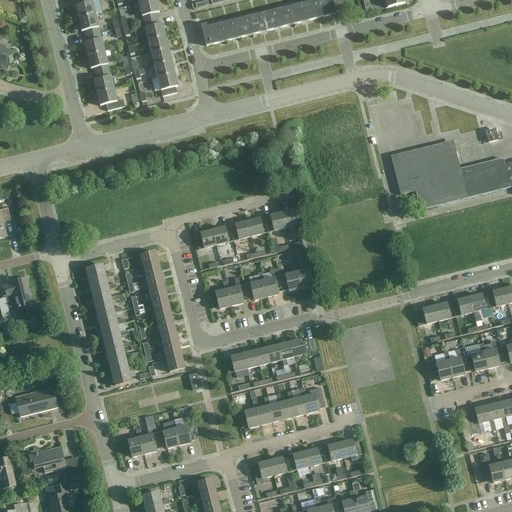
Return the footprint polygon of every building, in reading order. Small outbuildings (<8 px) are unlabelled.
[(79,19),(96,15),(93,2),(92,0),(77,0),(78,6),(75,6),(79,19)] [(93,2),(96,15),(102,13),(99,0),(93,2)] [(144,23),(159,20),(157,14),(160,13),(156,0),(155,0),(140,4),(144,23)] [(207,47),(295,25),(336,15),(336,13),(346,11),(342,0),(320,0),(208,28),(207,25),(202,26),(207,47)] [(386,0),(388,8),(405,4),(404,0),(386,0)] [(86,37),(101,34),(96,15),(79,19),(82,32),(85,32),(86,37)] [(149,41),(166,37),(163,24),(160,25),(159,20),(144,23),(149,41)] [(88,57),(105,52),(101,34),(86,37),(88,43),(85,44),(88,57)] [(152,54),(169,49),(166,37),(149,41),(152,54)] [(0,63),(0,64),(0,65),(0,66),(8,69),(14,53),(0,47),(0,63)] [(155,66),(172,62),(169,49),(152,54),(155,66)] [(94,69),(96,75),(110,71),(107,57),(111,56),(109,51),(105,52),(88,57),(91,70),(94,69)] [(158,79),(175,74),(172,62),(155,66),(158,79)] [(139,70),(135,71),(137,80),(141,78),(141,76),(145,74),(144,69),(139,70)] [(97,94),(115,90),(110,71),(96,75),(97,80),(94,81),(97,94)] [(177,94),(176,88),(179,87),(175,74),(158,79),(161,91),(162,91),(163,97),(177,94)] [(115,90),(97,94),(101,107),(106,105),(108,112),(125,108),(124,101),(118,102),(115,90)] [(498,141),(495,126),(490,127),(486,128),(490,143),(498,141)] [(302,133),(313,193),(341,188),(341,186),(347,185),(337,127),(302,133)] [(456,170),(449,142),(391,157),(399,186),(401,195),(416,191),(420,210),(425,209),(425,210),(450,203),(511,187),(511,162),(504,165),(503,159),(456,170)] [(11,221),(8,209),(0,211),(0,239),(7,237),(4,223),(11,221)] [(293,227),(296,237),(301,236),(298,226),(299,226),(295,210),(283,213),(287,229),(293,227)] [(269,233),(287,229),(283,213),(271,216),(271,218),(266,219),(269,233)] [(269,233),(266,219),(261,221),(260,219),(248,222),(252,237),(269,233)] [(234,242),(252,237),(248,222),(236,225),(236,227),(231,228),(234,242)] [(234,242),(231,228),(226,230),(225,228),(213,231),(217,246),(234,242)] [(199,251),(217,246),(213,231),(201,234),(201,236),(195,237),(199,251)] [(144,268),(159,264),(156,252),(141,256),(144,268)] [(147,279),(162,276),(159,264),(144,268),(147,279)] [(298,272),(299,272),(297,264),(293,265),(295,273),(280,277),(284,292),(289,291),(290,293),(302,290),(298,272)] [(106,277),(107,279),(114,277),(113,273),(106,274),(103,265),(86,269),(89,281),(106,277)] [(302,290),(314,287),(310,269),(299,272),(298,272),(302,290)] [(284,292),(280,277),(276,278),(274,270),(270,271),(272,279),(264,281),(263,281),(267,298),(279,295),(279,293),(284,292)] [(263,281),(264,281),(263,273),(258,274),(260,282),(245,285),(249,301),(254,299),(255,301),(267,298),(263,281)] [(149,291),(165,287),(162,276),(147,279),(149,291)] [(108,286),(107,279),(106,277),(89,281),(92,293),(109,289),(110,290),(117,289),(116,284),(108,286)] [(13,296),(16,309),(32,305),(26,279),(10,282),(11,284),(0,286),(0,289),(2,299),(13,296)] [(249,301),(245,285),(241,287),(239,279),(235,280),(237,287),(229,289),(228,290),(232,307),(244,304),(244,302),(249,301)] [(228,290),(229,289),(227,282),(223,283),(225,290),(216,293),(216,295),(210,296),(214,310),(220,308),(220,310),(232,307),(228,290)] [(152,303),(168,299),(165,287),(149,291),(152,303)] [(112,298),(110,290),(109,289),(92,293),(95,305),(112,300),(113,302),(120,300),(119,296),(112,298)] [(491,309),(509,305),(505,289),(493,292),(493,294),(488,295),(491,309)] [(491,309),(488,295),(483,297),(482,295),(470,298),(474,313),(491,309)] [(456,318),(474,313),(470,298),(458,301),(458,303),(453,304),(456,318)] [(155,314),(171,310),(168,299),(152,303),(155,314)] [(114,309),(113,302),(112,300),(95,305),(98,316),(115,312),(115,314),(123,312),(122,308),(114,309)] [(456,318),(453,304),(448,306),(447,304),(435,307),(439,322),(456,318)] [(419,327),(439,322),(435,307),(423,310),(423,312),(416,313),(419,327)] [(158,326),(174,322),(171,310),(155,314),(158,326)] [(117,321),(115,314),(115,312),(98,316),(101,328),(118,324),(118,325),(126,324),(125,319),(117,321)] [(0,329),(13,327),(12,323),(11,318),(3,320),(0,320),(0,329)] [(161,338),(177,334),(174,322),(158,326),(161,338)] [(120,333),(118,325),(118,324),(101,328),(103,340),(121,335),(121,337),(135,334),(134,330),(120,333)] [(164,349),(180,345),(177,334),(161,338),(164,349)] [(123,344),(121,337),(121,335),(103,340),(106,351),(124,347),(124,349),(132,347),(131,343),(123,344)] [(319,353),(315,339),(309,341),(303,342),(302,340),(290,343),(294,358),(306,355),(306,356),(319,353)] [(505,363),(501,348),(497,349),(495,341),(491,342),(493,350),(485,352),(484,352),(488,370),(500,367),(500,365),(505,363)] [(286,375),(290,374),(287,360),(294,358),(290,343),(279,346),(282,361),(286,375)] [(484,352),(485,352),(483,344),(479,345),(481,353),(466,357),(470,372),(475,371),(476,373),(488,370),(484,352)] [(167,361),(183,357),(180,345),(164,349),(167,361)] [(511,345),(501,348),(505,363),(510,362),(511,364),(511,363),(511,345)] [(271,364),(282,361),(279,346),(267,349),(271,364)] [(126,356),(124,349),(124,347),(106,351),(109,363),(126,359),(127,360),(135,359),(134,354),(126,356)] [(259,367),(271,364),(267,349),(255,352),(259,367)] [(430,349),(423,351),(425,359),(431,357),(430,349)] [(470,372),(466,357),(462,358),(460,350),(456,351),(458,359),(450,361),(449,361),(453,378),(465,375),(465,373),(470,372)] [(247,370),(259,367),(255,352),(244,354),(247,370)] [(449,361),(450,361),(448,353),(444,354),(446,362),(437,364),(436,360),(430,362),(434,381),(441,380),(441,381),(453,378),(449,361)] [(235,373),(236,379),(248,376),(247,370),(244,354),(231,357),(232,359),(226,361),(229,374),(235,373)] [(162,375),(170,373),(186,369),(183,357),(167,361),(169,368),(161,370),(162,375)] [(129,368),(127,360),(126,359),(109,363),(112,375),(129,370),(130,372),(138,370),(137,366),(129,368)] [(132,382),(130,372),(129,370),(112,375),(115,387),(132,382)] [(190,376),(190,377),(194,391),(201,389),(198,374),(190,376)] [(304,397),(306,397),(304,389),(299,390),(301,398),(294,400),(292,400),(297,417),(308,414),(304,397)] [(308,414),(320,411),(319,410),(326,408),(321,389),(310,392),(311,396),(306,397),(304,397),(308,414)] [(16,399),(21,419),(59,409),(54,390),(16,399)] [(292,400),(294,400),(292,392),(288,393),(290,401),(282,403),(281,403),(285,420),(297,417),(292,400)] [(281,403),(282,403),(280,395),(276,396),(278,404),(271,406),(269,406),(273,423),(285,420),(281,403)] [(269,406),(271,406),(269,398),(264,399),(266,407),(259,409),(257,409),(262,426),(273,423),(269,406)] [(511,400),(500,404),(504,419),(506,418),(511,416),(511,400)] [(257,409),(259,409),(257,401),(252,402),(254,410),(245,412),(245,414),(239,416),(242,429),(248,427),(249,429),(262,426),(257,409)] [(16,404),(9,406),(12,416),(19,414),(16,404)] [(504,419),(500,404),(488,407),(491,422),(494,421),(496,431),(504,429),(508,428),(509,428),(506,418),(504,419)] [(491,422),(488,407),(475,410),(476,414),(467,416),(472,436),(488,432),(488,433),(492,432),(496,431),(494,421),(491,422)] [(176,429),(180,446),(192,443),(191,442),(197,440),(194,425),(189,426),(187,418),(183,419),(184,427),(177,429),(176,429)] [(176,429),(177,429),(175,421),(171,422),(173,430),(158,434),(162,449),(167,448),(167,450),(180,446),(176,429)] [(140,438),(145,455),(157,452),(157,450),(162,449),(158,434),(156,425),(148,428),(150,436),(142,438),(140,438)] [(140,438),(142,438),(140,430),(136,431),(138,439),(129,441),(128,437),(121,439),(126,458),(132,456),(133,458),(145,455),(140,438)] [(353,443),(353,441),(341,444),(344,459),(351,458),(352,461),(357,460),(356,457),(362,455),(359,441),(353,443)] [(327,464),(344,459),(341,444),(328,447),(329,449),(323,450),(327,464)] [(79,461),(66,465),(62,450),(41,455),(40,451),(28,454),(31,464),(34,463),(35,470),(44,468),(45,474),(69,468),(71,480),(83,477),(79,461)] [(327,464),(323,450),(318,451),(318,450),(305,453),(309,468),(327,464)] [(511,452),(508,454),(510,461),(503,463),(501,464),(506,481),(511,479),(511,452)] [(292,472),(309,468),(305,453),(293,456),(294,457),(288,459),(292,472)] [(506,481),(501,464),(503,463),(501,455),(497,456),(499,464),(481,469),(484,483),(493,481),(494,484),(506,481)] [(16,486),(9,458),(0,460),(0,473),(2,473),(4,481),(3,482),(4,489),(16,486)] [(292,472),(288,459),(283,460),(283,458),(270,461),(274,477),(292,472)] [(267,479),(274,477),(270,461),(258,464),(259,466),(253,468),(257,485),(268,483),(267,479)] [(323,476),(326,485),(332,483),(330,475),(323,476)] [(200,495),(216,491),(213,479),(197,483),(200,495)] [(70,496),(67,483),(55,486),(58,496),(50,498),(53,511),(69,511),(66,497),(70,496)] [(203,507),(219,503),(216,491),(200,495),(203,507)] [(357,511),(355,500),(356,499),(354,491),(350,492),(352,500),(337,504),(339,511),(357,511)] [(357,511),(370,511),(376,510),(372,491),(365,493),(366,497),(356,499),(355,500),(357,511)] [(163,504),(163,506),(171,504),(170,500),(162,502),(160,492),(143,497),(146,509),(163,504)] [(336,498),(327,500),(329,506),(321,508),(320,508),(320,511),(339,511),(337,504),(336,498)] [(320,511),(320,508),(321,508),(319,500),(315,501),(317,509),(304,511),(320,511)] [(204,511),(221,511),(219,503),(203,507),(204,511)]
